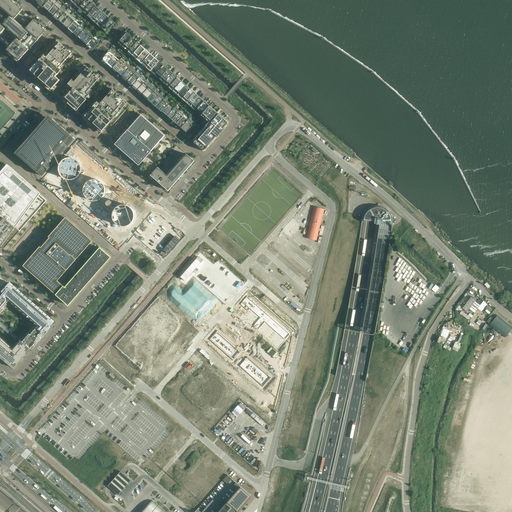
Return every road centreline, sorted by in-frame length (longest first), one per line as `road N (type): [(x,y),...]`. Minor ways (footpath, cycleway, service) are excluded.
road 1 (motorway): [(394,0),(363,274),(314,511)]
road 2 (motorway): [(330,511),(368,333),(410,0)]
road 3 (unclassified): [(470,279),(299,127),(284,126),(271,145)]
road 4 (unclassified): [(470,279),(440,317),(419,373),(408,511)]
road 5 (residential): [(206,159),(23,0)]
road 6 (residential): [(102,0),(236,116),(206,159)]
road 7 (unclassified): [(271,145),(332,207),(304,324)]
road 8 (unknown): [(299,342),(236,285),(225,291),(296,358)]
road 9 (tertiary): [(304,324),(263,486)]
road 10 (residential): [(165,204),(49,102)]
road 11 (unclassified): [(120,368),(221,252)]
road 12 (tertiary): [(93,345),(9,441)]
